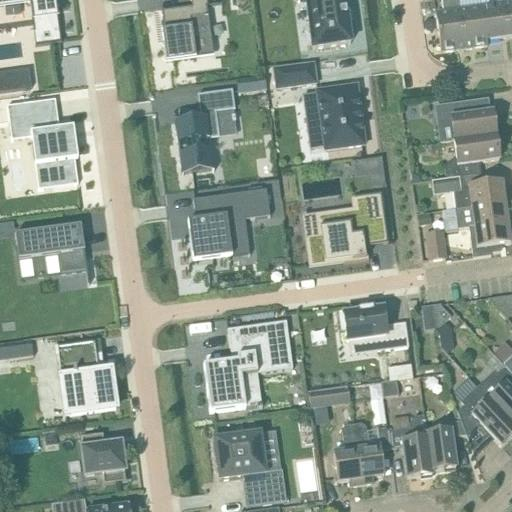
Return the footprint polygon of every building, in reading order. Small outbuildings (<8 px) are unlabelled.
[(0,0),(0,4),(25,1),(25,2),(29,1),(33,34),(58,30),(59,43),(35,46),(35,48),(59,44),(60,45),(61,45),(57,15),(58,15),(55,0),(0,0)] [(190,0),(191,8),(161,12),(164,34),(166,33),(167,41),(162,41),(164,54),(165,60),(166,64),(173,63),(195,60),(193,50),(211,47),(207,19),(207,17),(206,8),(218,6),(218,5),(207,7),(205,0),(190,0)] [(344,0),(305,0),(312,50),(350,44),(344,0)] [(456,0),(441,0),(443,14),(435,15),(441,54),(463,51),(456,0)] [(459,12),(457,0),(456,0),(463,51),(485,48),(480,9),(459,12)] [(511,4),(502,6),(507,39),(511,38),(511,4)] [(502,6),(480,9),(485,48),(487,48),(486,42),(507,39),(502,6)] [(313,66),(273,71),(276,91),(316,85),(313,66)] [(28,71),(16,72),(18,91),(30,90),(28,71)] [(265,79),(236,83),(237,94),(266,90),(265,79)] [(356,88),(316,93),(325,153),(364,147),(356,88)] [(175,123),(174,124),(181,178),(182,178),(182,176),(212,172),(212,174),(213,174),(210,152),(206,152),(205,142),(218,140),(215,115),(234,112),(232,93),(197,97),(200,122),(176,126),(175,123)] [(54,102),(6,109),(11,143),(13,142),(12,139),(30,137),(34,167),(49,165),(52,187),(75,184),(75,187),(77,187),(74,162),(77,161),(73,131),(72,129),(55,132),(51,104),(55,104),(54,102)] [(444,108),(436,109),(438,123),(445,122),(446,126),(449,129),(452,128),(454,144),(495,138),(492,114),(475,117),(473,104),(463,105),(444,108)] [(452,162),(444,168),(446,181),(459,179),(461,179),(481,176),(479,164),(499,162),(495,138),(454,144),(456,161),(452,162)] [(420,175),(411,177),(413,186),(421,184),(420,175)] [(446,181),(431,183),(433,198),(456,195),(458,211),(504,204),(502,184),(468,188),(460,189),(459,179),(446,181)] [(195,224),(189,225),(195,264),(195,266),(196,266),(196,262),(231,257),(228,241),(247,238),(245,222),(269,219),(265,192),(193,202),(195,222),(195,224)] [(308,238),(307,238),(311,266),(310,266),(310,268),(344,263),(344,264),(343,264),(343,266),(366,263),(364,248),(388,245),(381,195),(354,199),(354,201),(355,200),(357,214),(321,218),(321,217),(320,218),(322,236),(309,238),(308,238)] [(458,211),(455,211),(458,231),(468,230),(507,225),(505,211),(511,210),(511,203),(504,204),(458,211)] [(417,217),(418,228),(431,227),(429,216),(417,217)] [(507,225),(468,230),(472,261),(491,258),(490,255),(499,254),(498,247),(510,246),(511,244),(511,231),(511,230),(508,231),(507,225)] [(268,236),(251,239),(257,282),(289,277),(281,226),(267,228),(268,236)] [(65,230),(14,237),(18,262),(58,257),(61,276),(85,273),(87,288),(88,287),(85,260),(83,260),(79,228),(65,230)] [(445,261),(442,241),(442,234),(425,236),(426,244),(429,264),(445,261)] [(493,305),(505,320),(511,314),(511,297),(508,292),(493,305)] [(437,325),(438,331),(438,330),(448,322),(451,319),(440,308),(440,307),(434,308),(437,325)] [(360,314),(339,316),(341,333),(345,333),(346,344),(376,340),(378,354),(408,349),(405,326),(385,328),(382,311),(371,312),(371,311),(359,312),(360,314)] [(222,365),(203,367),(209,415),(245,410),(241,378),(292,371),(286,324),(227,332),(232,367),(223,368),(222,365)] [(30,342),(0,346),(0,363),(33,359),(30,342)] [(65,417),(115,410),(110,373),(98,374),(94,344),(57,349),(57,351),(68,350),(72,378),(60,380),(65,417)] [(511,357),(503,367),(511,376),(511,357)] [(502,366),(477,389),(488,401),(511,426),(511,376),(503,367),(502,366)] [(387,370),(389,383),(396,382),(412,380),(410,367),(387,370)] [(398,398),(396,382),(389,383),(381,384),(383,400),(398,398)] [(349,405),(347,389),(308,394),(310,410),(349,405)] [(464,408),(457,414),(458,417),(460,423),(466,438),(467,440),(481,427),(501,449),(511,438),(511,426),(488,401),(477,389),(460,405),(464,408)] [(409,431),(388,434),(389,442),(390,452),(402,450),(404,461),(406,481),(432,477),(431,473),(425,436),(426,436),(424,417),(414,419),(408,426),(409,431)] [(426,436),(425,436),(431,473),(455,470),(451,439),(466,438),(460,423),(436,427),(437,434),(426,436)] [(353,427),(361,487),(373,485),(372,479),(383,478),(383,476),(381,458),(379,448),(368,450),(366,429),(361,426),(353,427)] [(361,487),(353,427),(345,428),(341,433),(344,453),(333,455),(337,484),(349,483),(349,489),(361,487)] [(383,432),(376,433),(378,444),(383,443),(389,442),(388,434),(387,431),(383,432)] [(54,434),(43,435),(45,447),(56,446),(54,434)] [(86,477),(102,475),(103,486),(125,483),(121,452),(120,452),(119,446),(104,448),(102,436),(80,439),(86,477)] [(218,471),(220,484),(243,480),(247,510),(287,505),(282,473),(266,475),(261,436),(214,442),(216,454),(215,454),(217,472),(218,471)] [(128,511),(128,508),(98,511),(85,511),(84,502),(51,506),(51,511),(128,511)]
